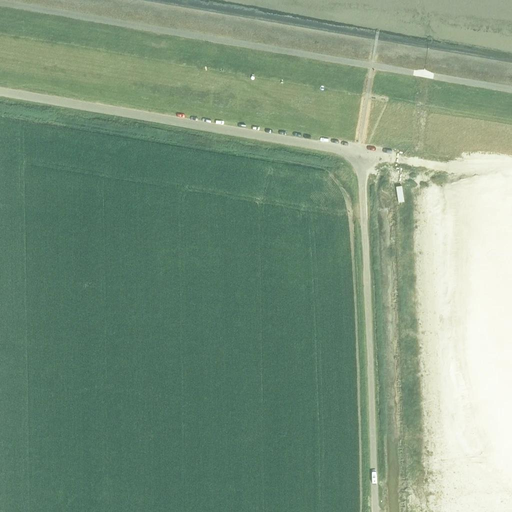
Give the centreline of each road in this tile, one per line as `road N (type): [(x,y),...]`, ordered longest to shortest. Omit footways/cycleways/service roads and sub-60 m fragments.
road 1 (unclassified): [(363,154),(0,92)]
road 2 (unclassified): [(376,511),(363,154)]
road 3 (residential): [(363,154),(415,184),(472,393),(488,425),(511,441)]
